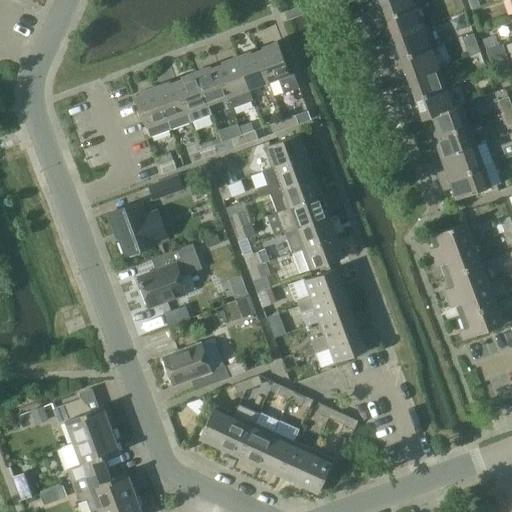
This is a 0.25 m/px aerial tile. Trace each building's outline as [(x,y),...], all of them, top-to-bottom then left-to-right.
[(366,25),(419,6),(416,0),(376,0),(379,9),(363,15),(366,25)] [(390,39),(426,26),(419,6),(366,25),(370,34),(386,28),(390,39)] [(381,65),(434,46),(426,26),(390,39),(394,50),(378,56),(381,65)] [(258,51),(269,81),(278,78),(284,93),(299,87),(293,72),(289,74),(277,41),(266,45),(264,48),(258,51)] [(434,46),(381,65),(385,75),(401,69),(405,79),(441,66),(450,63),(443,43),(434,46)] [(511,64),(503,44),(488,49),(495,70),(511,64)] [(248,89),(249,89),(269,81),(258,51),(253,52),(249,51),(236,56),(248,89)] [(254,100),(249,89),(248,89),(236,56),(225,60),(224,63),(217,66),(228,96),(229,96),(233,107),(254,100)] [(208,104),(209,104),(228,96),(217,66),(212,68),(207,67),(196,71),(208,104)] [(396,106),(448,87),(441,66),(405,79),(409,91),(392,96),(396,106)] [(212,114),(209,104),(208,104),(196,71),(185,75),(181,79),(176,81),(191,121),(212,114)] [(172,129),(191,121),(176,81),(172,83),(167,82),(156,86),(172,129)] [(151,136),(172,129),(156,86),(145,90),(143,93),(136,96),(151,136)] [(427,117),(456,107),(448,87),(396,106),(399,115),(415,110),(420,121),(428,118),(427,117)] [(505,112),(511,109),(511,103),(510,97),(500,100),(505,112)] [(427,140),(471,124),(463,104),(456,107),(427,117),(428,118),(433,131),(424,134),(427,140)] [(295,115),(283,119),(286,127),(298,123),(295,115)] [(274,132),(286,127),(283,119),(271,124),(274,132)] [(442,158),(478,145),(471,124),(427,140),(429,148),(438,145),(442,158)] [(242,134),(245,142),(257,138),(254,130),(242,134)] [(242,134),(231,139),(234,147),(245,142),(242,134)] [(299,134),(264,147),(272,167),(307,155),(299,134)] [(212,141),(200,145),(201,149),(204,158),(217,153),(214,145),(212,141)] [(446,169),(438,172),(441,181),(486,165),(495,162),(487,142),(478,145),(442,158),(446,169)] [(507,157),(511,155),(511,142),(503,146),(507,157)] [(190,154),(193,162),(204,158),(201,149),(190,154)] [(267,185),(263,186),(258,188),(261,194),(269,191),(314,174),(307,155),(272,167),(268,169),(262,171),(267,185)] [(173,160),(162,164),(165,173),(177,168),(173,160)] [(486,165),(441,181),(444,188),(452,185),(457,199),(493,186),(486,165)] [(223,171),(215,175),(219,187),(238,180),(234,168),(223,172),(223,171)] [(314,174),(269,191),(277,212),(322,195),(314,174)] [(155,199),(183,189),(178,175),(150,185),(155,199)] [(238,180),(219,187),(224,199),(245,191),(240,179),(238,180)] [(330,215),(322,195),(277,212),(285,232),(330,215)] [(146,215),(141,201),(111,212),(126,255),(157,244),(155,241),(168,237),(158,210),(146,215)] [(230,215),(229,215),(234,228),(242,224),(238,212),(230,215)] [(330,215),(285,232),(292,251),(297,249),(298,250),(337,236),(330,215)] [(505,231),(511,228),(511,222),(510,217),(501,220),(505,231)] [(243,224),(234,228),(239,240),(256,234),(251,221),(243,224)] [(433,257),(474,242),(466,222),(431,236),(436,249),(431,250),(433,257)] [(337,236),(292,252),(300,273),(305,271),(310,269),(345,256),(337,236)] [(446,276),(482,263),(474,242),(433,257),(437,266),(441,264),(446,276)] [(150,306),(188,292),(181,276),(203,268),(193,243),(160,255),(164,267),(139,277),(150,306)] [(253,253),(244,256),(249,268),(257,265),(253,253)] [(449,298),(489,282),(482,263),(446,276),(451,289),(446,291),(449,298)] [(257,265),(249,268),(253,280),(262,277),(257,265)] [(304,279),(289,284),(295,300),(296,299),(298,305),(344,289),(336,269),(305,280),(304,279)] [(460,316),(497,302),(489,282),(449,298),(452,306),(456,305),(460,316)] [(271,288),(259,292),(264,306),(276,302),(271,288)] [(319,321),(351,309),(344,289),(298,305),(301,312),(314,307),(319,321)] [(256,314),(249,297),(228,304),(234,322),(256,314)] [(497,302),(460,316),(465,329),(461,331),(464,340),(505,324),(497,302)] [(164,312),(169,324),(189,317),(185,305),(164,312)] [(313,346),(359,329),(351,309),(319,321),(324,335),(311,340),(313,346)] [(286,333),(282,321),(271,325),(275,337),(286,333)] [(359,329),(313,346),(316,352),(329,347),(335,362),(366,350),(359,329)] [(230,377),(225,364),(215,337),(164,356),(174,384),(202,374),(206,386),(230,377)] [(247,379),(250,388),(263,383),(259,375),(247,379)] [(238,392),(250,388),(247,379),(235,384),(238,392)] [(278,393),(290,398),(293,390),(282,385),(278,393)] [(293,390),(290,398),(302,404),(306,396),(293,390)] [(74,442),(114,428),(110,417),(107,416),(103,406),(93,410),(90,406),(86,407),(82,398),(54,408),(60,424),(67,421),(74,442)] [(329,416),(333,408),(321,403),(318,411),(329,416)] [(220,447),(236,413),(216,404),(200,438),(220,447)] [(236,413),(220,447),(240,456),(255,422),(259,413),(240,404),(236,413)] [(48,420),(44,407),(32,412),(37,424),(48,420)] [(333,408),(329,416),(341,422),(345,414),(333,408)] [(259,413),(240,456),(259,465),(280,420),(260,411),(259,413)] [(280,420),(259,465),(279,474),(295,440),(300,429),(280,420)] [(74,441),(61,447),(73,481),(80,478),(108,468),(104,457),(120,451),(116,441),(118,438),(114,428),(74,442),(74,441)] [(299,483),(314,449),(295,440),(279,474),(299,483)] [(314,449),(299,483),(319,492),(335,459),(314,449)] [(92,511),(99,509),(138,494),(134,484),(131,482),(128,472),(112,478),(108,468),(80,478),(73,481),(81,502),(88,499),(92,511)] [(99,509),(100,511),(142,511),(141,508),(142,505),(138,494),(99,509)]
